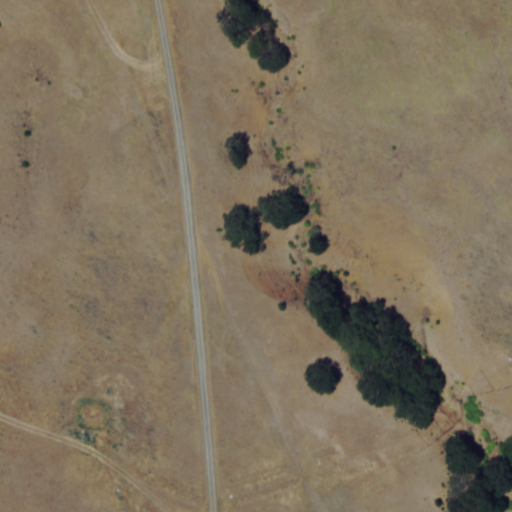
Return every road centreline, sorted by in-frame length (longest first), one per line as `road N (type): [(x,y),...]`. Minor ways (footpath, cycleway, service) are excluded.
road 1 (track): [(210,511),(154,0)]
road 2 (track): [(176,511),(87,445),(0,415)]
